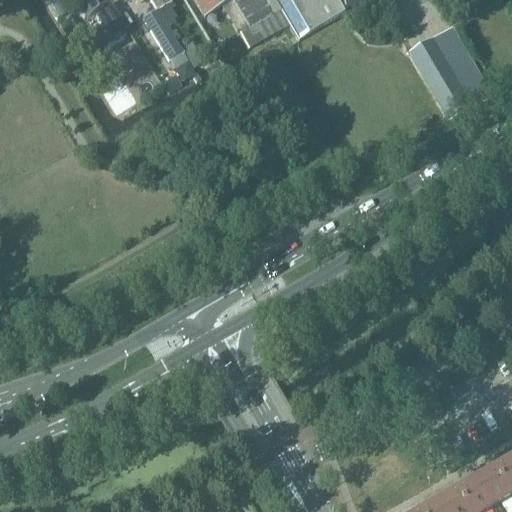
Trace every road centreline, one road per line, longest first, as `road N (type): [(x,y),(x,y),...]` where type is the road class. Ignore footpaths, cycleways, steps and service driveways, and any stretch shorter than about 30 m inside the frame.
road 1 (tertiary): [(488,145),(470,147),(187,312)]
road 2 (tertiary): [(247,319),(392,230),(488,145)]
road 3 (tertiary): [(0,444),(193,349)]
road 4 (tertiary): [(187,312),(67,380),(0,406)]
road 5 (residential): [(193,349),(296,511)]
road 6 (residential): [(310,511),(236,372)]
